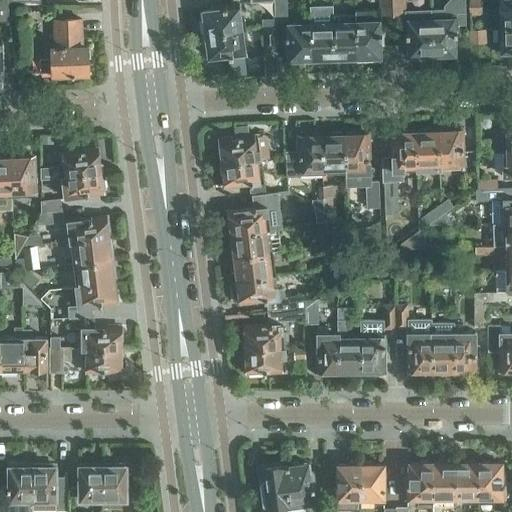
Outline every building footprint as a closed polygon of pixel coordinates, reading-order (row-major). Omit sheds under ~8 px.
[(0,0),(0,88),(6,88),(6,72),(4,72),(3,42),(0,41),(0,13),(9,13),(8,4),(7,0),(0,0)] [(273,0),(274,0),(274,19),(287,19),(286,0),(273,0)] [(354,9),(355,13),(356,57),(358,57),(361,59),(367,59),(370,56),(379,56),(379,36),(381,36),(380,15),(393,15),(392,0),(379,0),(380,8),(354,9)] [(432,54),(430,10),(405,11),(404,0),(392,0),(393,15),(405,14),(406,35),(408,35),(408,55),(418,55),(421,56),(427,56),(430,54),(432,54)] [(466,22),(465,0),(449,0),(445,4),(445,9),(430,10),(432,54),(433,54),(436,56),(442,56),(445,54),(455,53),(454,33),(456,33),(456,22),(466,22)] [(204,32),(204,34),(241,29),(238,4),(222,6),(222,8),(202,10),(203,21),(202,24),(202,30),(204,32)] [(501,28),(511,27),(511,4),(500,5),(501,28)] [(482,6),(469,6),(470,14),(482,14),(482,6)] [(333,23),(334,58),(342,57),(346,60),(353,59),(355,57),(356,57),(355,13),(329,14),(329,23),(333,23)] [(74,74),(88,73),(87,45),(82,45),(81,19),(54,20),(55,47),(52,47),(52,56),(40,57),(41,73),(53,72),(53,75),(71,74),(71,75),(74,75),(74,74)] [(297,59),(299,61),(306,61),(309,59),(310,59),(309,23),(284,24),(284,40),(287,40),(288,59),(297,59)] [(309,23),(310,59),(312,59),(315,61),(322,60),(325,58),(334,58),(333,23),(329,23),(309,23)] [(275,48),(275,26),(263,26),(263,48),(275,48)] [(511,27),(501,28),(501,53),(511,52),(511,27)] [(469,43),(470,43),(486,42),(486,28),(469,29),(469,43)] [(241,29),(204,34),(205,35),(203,39),(204,46),(206,48),(207,57),(227,55),(227,56),(244,54),(241,29)] [(502,128),(503,151),(511,150),(511,125),(511,126),(511,127),(502,128)] [(416,169),(415,131),(413,131),(411,129),(404,130),(402,131),(392,132),(393,170),(416,169)] [(417,131),(415,131),(416,169),(439,168),(438,130),(429,131),(427,129),(418,129),(417,131)] [(438,130),(439,168),(463,167),(462,144),(464,144),(464,131),(462,131),(461,129),(438,130)] [(346,133),(345,133),(346,172),(346,186),(366,185),(367,202),(379,201),(378,180),(369,180),(368,133),(357,133),(356,131),(347,132),(346,133)] [(331,134),(321,134),(323,173),(346,172),(345,133),(341,134),(339,132),(332,132),(331,134)] [(234,135),(221,137),(222,139),(220,139),(222,162),(269,156),(268,148),(266,135),(257,136),(257,134),(234,137),(234,135)] [(321,134),(311,135),(297,135),(297,137),(296,137),(296,150),(297,174),(323,173),(321,134)] [(476,152),(489,151),(488,139),(476,139),(476,152)] [(62,177),(100,172),(97,149),(96,149),(96,147),(81,149),(81,151),(59,154),(62,177)] [(511,150),(503,151),(504,175),(511,174),(511,150)] [(0,195),(11,195),(10,157),(1,158),(0,156),(0,195)] [(34,156),(10,157),(11,195),(35,194),(34,172),(37,172),(36,158),(34,158),(34,156)] [(269,156),(222,162),(223,164),(221,166),(222,175),(224,176),(225,186),(250,183),(252,194),(269,192),(288,189),(287,175),(262,179),(261,161),(266,160),(266,157),(269,157),(269,156)] [(53,167),(42,167),(40,167),(41,178),(53,177),(53,167)] [(100,172),(62,177),(65,197),(103,192),(102,189),(104,187),(103,179),(101,178),(100,172)] [(497,178),(476,179),(475,179),(475,188),(497,187),(497,178)] [(402,179),(383,180),(385,214),(404,213),(402,179)] [(332,185),(323,185),(324,207),(332,207),(332,185)] [(511,187),(497,187),(475,188),(476,200),(484,200),(484,202),(492,202),(493,223),(511,222),(511,187)] [(288,189),(269,192),(270,201),(290,198),(288,189)] [(447,196),(440,201),(441,213),(453,204),(447,196)] [(60,199),(42,202),(42,212),(61,210),(60,199)] [(441,213),(440,201),(418,217),(418,229),(441,213)] [(230,232),(269,228),(268,215),(280,214),(278,203),(266,205),(266,204),(228,209),(229,220),(227,222),(228,230),(230,232)] [(324,212),(314,207),(316,221),(334,219),(334,218),(324,212)] [(61,210),(42,212),(34,225),(63,221),(61,210)] [(68,221),(70,239),(108,234),(106,216),(68,221)] [(493,246),(505,245),(511,245),(511,222),(493,223),(492,223),(493,244),(493,246)] [(233,247),(234,256),(272,251),(269,228),(230,232),(231,235),(229,237),(230,245),(233,247)] [(27,239),(38,245),(42,237),(31,231),(27,239)] [(70,239),(73,263),(111,258),(110,250),(111,248),(111,240),(108,238),(108,234),(70,239)] [(481,237),(481,245),(493,244),(493,236),(481,237)] [(34,253),(38,245),(27,239),(22,247),(34,253)] [(493,244),(481,245),(475,245),(475,255),(493,254),(493,246),(493,244)] [(288,258),(302,256),(300,247),(287,249),(288,258)] [(342,253),(344,265),(362,263),(369,262),(367,250),(342,253)] [(237,277),(237,279),(275,274),(272,251),(234,256),(235,265),(233,267),(234,276),(237,277)] [(73,263),(76,288),(114,283),(114,281),(115,279),(115,270),(112,269),(111,258),(73,263)] [(362,263),(344,265),(340,266),(341,279),(362,265),(362,263)] [(474,292),(474,296),(486,303),(486,305),(511,304),(511,268),(506,269),(506,291),(474,292)] [(0,286),(22,286),(22,285),(8,271),(0,271),(0,286)] [(235,282),(236,290),(239,292),(240,302),(266,299),(267,310),(305,306),(318,298),(318,292),(285,296),(283,288),(277,289),(275,274),(237,279),(237,280),(235,282)] [(431,277),(431,288),(442,288),(442,276),(431,277)] [(32,290),(40,298),(50,287),(42,280),(32,290)] [(78,304),(68,305),(69,318),(70,318),(91,316),(90,305),(104,303),(116,302),(114,283),(76,288),(78,304)] [(22,305),(41,305),(22,285),(22,286),(22,305)] [(474,327),(487,327),(486,324),(486,305),(486,303),(474,296),(474,327)] [(318,323),(318,298),(305,306),(304,317),(304,323),(318,323)] [(374,370),(384,370),(383,328),(396,328),(395,304),(383,304),(383,318),(360,319),(360,332),(360,371),(362,371),(364,372),(372,372),(374,370)] [(408,328),(408,356),(408,370),(418,370),(420,372),(428,372),(429,370),(432,370),(431,323),(431,317),(408,317),(407,304),(395,304),(396,328),(408,328)] [(246,347),(246,349),(284,346),(282,323),(287,319),(304,317),(305,306),(267,310),(268,324),(245,325),(245,334),(243,336),(244,345),(246,347)] [(337,306),(337,333),(338,370),(347,370),(349,373),(357,372),(358,371),(360,371),(360,332),(347,333),(347,306),(337,306)] [(82,329),(82,347),(120,347),(120,342),(122,339),(122,331),(120,330),(120,328),(104,328),(104,326),(95,327),(95,316),(91,316),(70,318),(70,330),(82,329)] [(431,323),(432,370),(433,370),(434,372),(444,372),(445,370),(455,370),(454,332),(454,323),(431,323)] [(500,341),(500,361),(500,369),(510,369),(511,372),(511,371),(511,331),(501,331),(501,324),(486,324),(487,327),(487,341),(500,341)] [(3,367),(6,371),(17,371),(17,367),(24,367),(23,328),(23,325),(14,326),(14,336),(1,336),(2,367),(3,367)] [(338,370),(337,333),(329,333),(329,327),(318,327),(318,333),(317,333),(318,371),(338,370)] [(32,328),(23,328),(24,367),(32,367),(35,371),(42,371),(45,367),(47,367),(46,336),(32,336),(32,328)] [(475,370),(475,361),(475,332),(454,332),(455,370),(475,370)] [(50,336),(50,346),(60,346),(59,336),(50,336)] [(303,345),(291,346),(292,358),(304,358),(303,345)] [(71,346),(60,346),(50,346),(50,371),(63,371),(63,360),(71,360),(71,346)] [(284,346),(246,349),(247,372),(249,372),(249,374),(262,373),(262,371),(285,370),(284,346)] [(82,347),(82,356),(86,356),(86,371),(104,371),(104,372),(119,372),(119,370),(121,370),(120,347),(82,347)] [(434,462),(431,462),(431,506),(432,506),(432,511),(446,511),(447,497),(455,497),(455,462),(446,462),(442,460),(436,460),(434,462)] [(455,462),(455,497),(478,497),(478,462),(477,462),(474,460),(468,460),(465,462),(455,462)] [(481,462),(478,462),(478,497),(505,497),(505,482),(502,482),(502,462),(492,462),(489,460),(482,460),(481,462)] [(280,461),(273,462),(271,465),(259,466),(259,468),(257,468),(259,479),(261,479),(265,511),(277,511),(277,507),(291,505),(286,462),(283,463),(280,461)] [(297,461),(286,462),(291,505),(292,511),(304,511),(306,511),(305,503),(316,501),(314,484),(311,484),(308,462),(299,463),(297,461)] [(338,511),(338,509),(360,509),(360,497),(360,463),(358,463),(356,461),(350,461),(349,463),(337,463),(337,489),(325,489),(325,511),(338,511)] [(360,463),(360,497),(375,497),(375,503),(384,502),(383,463),(373,463),(371,461),(364,461),(363,463),(360,463)] [(431,506),(431,462),(430,462),(428,461),(421,461),(419,462),(409,463),(409,482),(407,482),(407,498),(417,498),(417,506),(431,506)] [(32,511),(32,465),(23,465),(21,463),(13,463),(11,465),(9,465),(10,511),(32,511)] [(42,465),(32,465),(32,511),(56,511),(56,509),(68,508),(68,477),(56,477),(55,465),(53,465),(51,463),(44,463),(42,465)] [(103,498),(103,465),(94,465),(92,463),(83,463),(82,465),(80,465),(80,498),(103,498)] [(113,465),(103,465),(103,498),(103,506),(126,506),(126,498),(126,465),(124,465),(122,463),(115,463),(113,465)]
